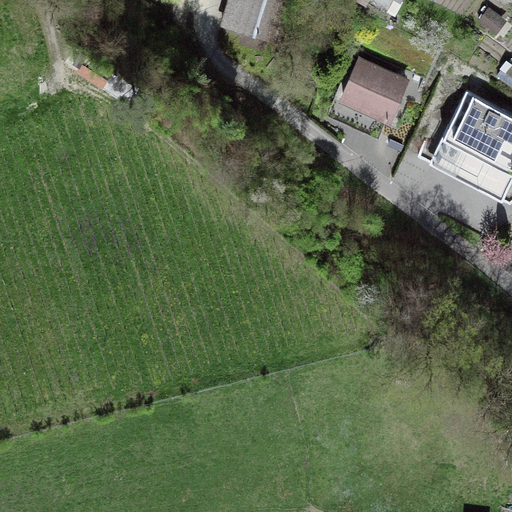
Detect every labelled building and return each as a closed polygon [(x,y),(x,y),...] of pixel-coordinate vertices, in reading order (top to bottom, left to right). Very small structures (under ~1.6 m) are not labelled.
[(291,0),(228,0),(220,27),(278,45),(291,0)] [(362,0),(394,17),(402,0),(362,0)] [(497,35),(507,21),(488,7),(478,21),(497,35)] [(511,56),(496,77),(511,88),(511,56)] [(410,80),(358,57),(339,102),(357,110),(355,114),(364,118),(366,115),(390,125),(410,80)] [(111,84),(81,66),(76,75),(106,93),(111,84)] [(428,164),(503,202),(511,182),(511,113),(466,90),(428,164)] [(400,152),(403,146),(391,140),(388,146),(400,152)]
